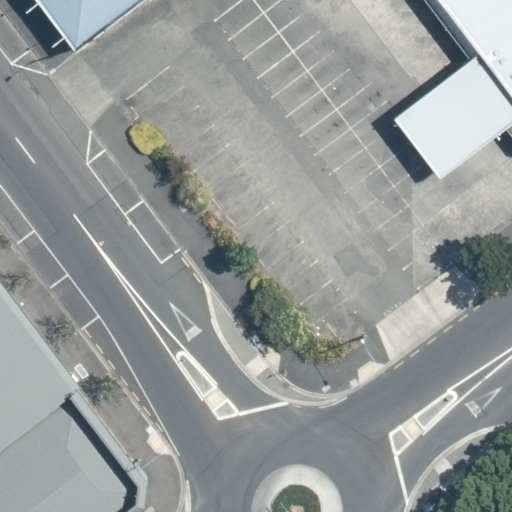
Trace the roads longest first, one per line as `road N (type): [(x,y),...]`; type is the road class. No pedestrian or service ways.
road 1 (residential): [(0,117),(248,446)]
road 2 (secondary): [(511,353),(358,467)]
road 3 (secondary): [(248,446),(295,431),(320,436),(358,467)]
